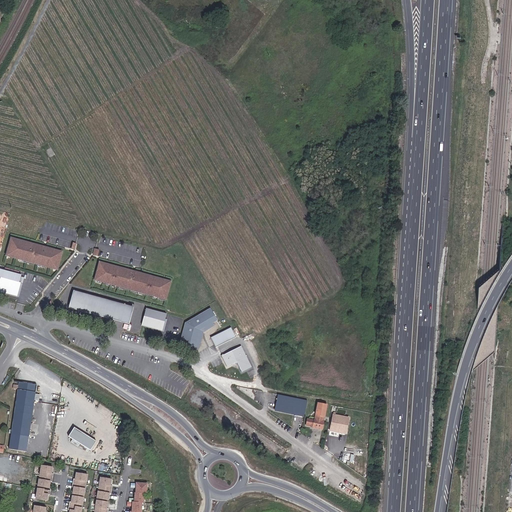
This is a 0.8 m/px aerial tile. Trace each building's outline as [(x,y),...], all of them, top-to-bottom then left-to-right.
[(63,251),(11,237),(7,255),(58,269),(63,251)] [(101,261),(96,279),(167,298),(172,280),(101,261)] [(0,268),(0,276),(1,277),(0,280),(0,289),(18,295),(21,282),(20,282),(22,274),(0,268)] [(134,306),(75,291),(71,307),(130,322),(134,306)] [(167,312),(147,307),(143,323),(163,328),(167,312)] [(187,321),(182,342),(199,346),(203,330),(214,324),(213,322),(220,317),(214,307),(187,321)] [(210,339),(215,349),(237,337),(232,327),(210,339)] [(256,366),(244,346),(225,357),(231,367),(240,362),(246,372),(256,366)] [(39,393),(40,384),(22,381),(12,449),(30,452),(38,400),(39,393)] [(308,401),(278,395),(275,411),(304,416),(308,401)] [(326,415),(317,413),(316,419),(315,425),(324,427),(326,415)] [(350,416),(338,414),(335,430),(347,432),(350,416)] [(100,447),(79,432),(72,441),(94,456),(100,447)] [(40,487),(51,489),(52,482),(54,483),(55,474),(53,474),(54,467),(43,466),(40,487)] [(88,494),(92,473),(82,471),(81,478),(79,477),(77,485),(79,485),(78,492),(88,494)] [(114,485),(115,479),(104,477),(100,497),(111,499),(112,493),(114,494),(116,486),(114,485)] [(141,511),(142,511),(143,511),(144,493),(147,493),(147,483),(133,482),(133,487),(139,488),(138,492),(137,492),(137,502),(136,501),(130,501),(130,506),(135,506),(135,511),(128,511),(127,511),(141,511)] [(40,489),(38,500),(49,502),(50,496),(52,496),(53,491),(51,491),(40,489)] [(84,511),(88,497),(77,494),(75,501),(74,500),(72,509),(74,509),(73,511),(84,511)] [(110,511),(111,508),(109,508),(111,502),(99,500),(96,511),(110,511)]
